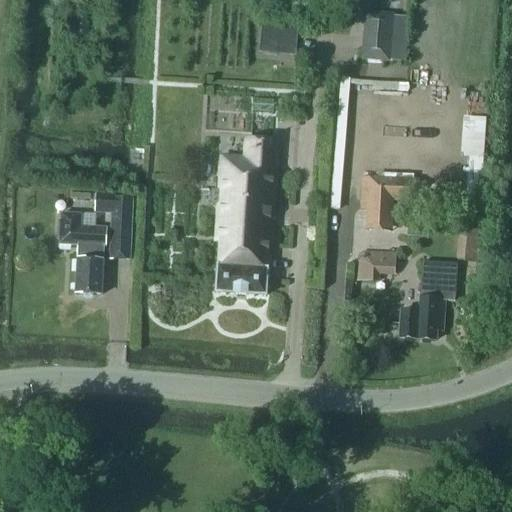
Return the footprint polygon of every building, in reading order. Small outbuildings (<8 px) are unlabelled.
[(364,15),(360,59),(384,62),(404,63),(408,19),(364,15)] [(261,24),(258,54),(276,56),(278,25),(261,24)] [(213,294),(262,297),(264,271),(262,271),(264,246),(269,246),(276,143),(244,140),(243,161),(219,159),(217,191),(209,191),(208,206),(216,206),(215,224),(220,225),(219,244),(218,244),(217,268),(215,268),(213,294)] [(393,202),(414,204),(416,180),(367,177),(367,179),(361,179),(359,212),(365,212),(364,232),(392,233),(393,202)] [(94,195),(94,212),(110,212),(109,224),(131,225),(132,199),(111,198),(112,196),(94,195)] [(468,210),(463,263),(477,264),(482,212),(468,210)] [(60,215),(59,246),(78,247),(78,260),(76,260),(74,294),(101,295),(103,256),(102,256),(102,249),(105,249),(106,230),(94,229),(95,220),(88,220),(88,216),(60,215)] [(131,225),(109,224),(108,260),(129,261),(131,225)] [(357,257),(356,282),(378,283),(378,276),(393,277),(394,254),(361,253),(357,257)] [(421,263),(417,310),(400,309),(397,338),(437,341),(438,331),(444,331),(446,302),(454,303),(457,266),(421,263)]
